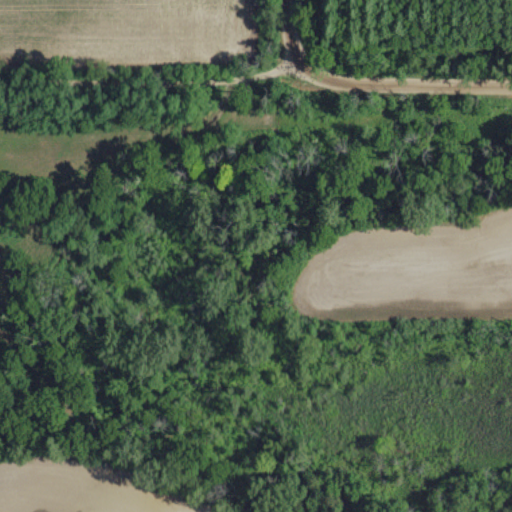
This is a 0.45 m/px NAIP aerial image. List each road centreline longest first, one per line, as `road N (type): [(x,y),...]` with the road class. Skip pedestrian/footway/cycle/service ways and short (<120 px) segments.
road 1 (residential): [(293,43),(0,53)]
road 2 (residential): [(511,85),(383,85),(327,76)]
